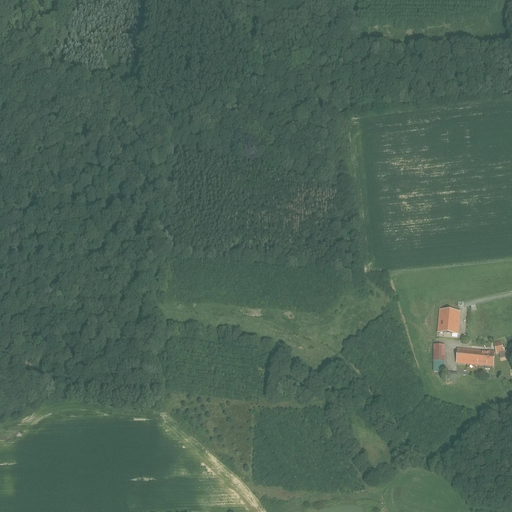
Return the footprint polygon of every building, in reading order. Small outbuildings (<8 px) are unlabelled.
[(459,336),(460,312),(439,311),(437,334),(459,336)] [(502,352),(501,343),(493,345),(495,352),(496,356),(498,356),(499,360),(507,359),(506,353),(504,354),(504,351),(502,352)] [(444,373),(444,346),(434,345),(434,373),(444,373)] [(457,351),(456,366),(492,370),(494,356),(496,356),(495,352),(488,352),(487,354),(457,351)] [(458,374),(446,374),(446,383),(457,384),(458,374)]
